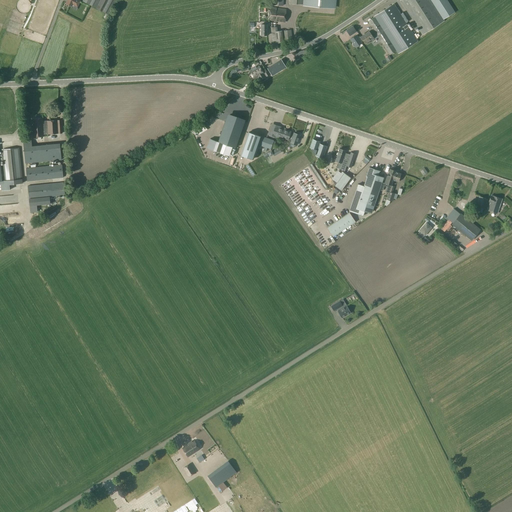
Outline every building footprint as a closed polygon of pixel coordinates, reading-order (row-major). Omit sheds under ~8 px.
[(109,15),(117,0),(82,0),(82,1),(109,15)] [(401,0),(400,1),(422,35),(444,21),(443,19),(453,11),(445,0),(401,0)] [(374,16),(375,17),(396,51),(398,53),(418,41),(416,38),(415,38),(400,13),(394,4),(374,16)] [(278,9),(277,8),(270,7),(269,20),(285,22),(286,9),(278,9)] [(368,22),(373,30),(377,36),(389,55),(396,51),(375,17),(368,22)] [(346,30),(350,35),(356,31),(353,26),(346,30)] [(273,43),(283,42),(282,31),(277,31),(277,27),(271,27),(273,43)] [(292,43),(291,30),(283,31),(284,44),(292,43)] [(373,39),(377,36),(373,30),(369,32),(369,31),(361,37),(365,43),(373,38),(373,39)] [(361,43),(356,35),(350,39),(353,43),(353,44),(352,44),(354,46),(355,46),(356,47),(361,43)] [(286,67),(281,59),(267,68),(272,76),(286,67)] [(249,72),(254,80),(258,77),(260,81),(270,75),(268,71),(264,74),(259,66),(249,72)] [(245,121),(233,117),(230,124),(225,122),(218,142),(210,139),(207,148),(216,151),(220,152),(220,153),(229,156),(232,147),(235,148),(245,121)] [(43,118),(31,119),(32,137),(44,136),(43,132),(47,132),(47,134),(62,133),(61,120),(46,121),(47,121),(43,121),(43,118)] [(275,126),(272,135),(288,140),(291,141),(290,143),(296,146),(300,135),(294,133),(293,135),(290,134),(291,132),(275,126)] [(249,132),(241,155),(253,159),(258,145),(261,146),(264,147),(268,148),(270,149),(271,147),(273,141),(273,140),(266,138),(249,132)] [(31,137),(23,137),(25,163),(61,160),(60,143),(32,146),(31,137)] [(320,142),(312,139),(310,147),(310,148),(319,160),(323,158),(327,146),(319,144),(320,142)] [(281,151),(278,146),(268,152),(270,156),(273,154),(274,155),(281,151)] [(0,183),(4,183),(5,190),(10,190),(9,184),(23,183),(22,179),(21,179),(18,148),(2,149),(3,153),(0,153),(0,183)] [(339,149),(337,156),(348,160),(346,166),(351,168),(356,154),(351,152),(350,155),(345,153),(346,151),(339,149)] [(335,158),(334,160),(335,160),(335,161),(338,162),(336,168),(339,169),(345,171),(346,166),(348,160),(337,156),(336,158),(335,158)] [(364,159),(362,161),(366,164),(370,159),(366,156),(364,159)] [(323,167),(318,160),(315,163),(319,169),(323,167)] [(26,168),(27,181),(63,178),(62,165),(26,168)] [(358,184),(349,211),(363,216),(365,211),(370,213),(371,208),(373,208),(374,206),(384,177),(378,175),(379,171),(369,167),(366,177),(367,177),(364,186),(358,184)] [(391,186),(393,180),(394,176),(395,176),(396,172),(396,171),(394,170),(393,169),(392,169),(391,170),(390,169),(387,176),(384,183),(385,183),(384,186),(387,187),(385,192),(389,193),(391,186)] [(344,173),(342,171),(341,173),(338,171),(332,179),(333,180),(332,181),(335,185),(344,173)] [(394,176),(393,180),(398,181),(399,180),(401,181),(402,177),(400,177),(401,174),(396,172),(395,176),(394,176)] [(335,185),(335,186),(341,191),(350,178),(344,173),(335,185)] [(29,199),(65,195),(64,182),(27,186),(29,199)] [(396,199),(398,195),(392,193),(394,187),(391,186),(389,193),(385,205),(386,206),(389,204),(390,201),(392,201),(393,198),(396,199)] [(484,209),(485,209),(488,203),(486,202),(488,195),(479,192),(477,197),(478,197),(476,201),(474,206),(484,209)] [(16,196),(0,196),(0,204),(17,204),(16,196)] [(492,196),(491,196),(488,202),(490,203),(488,210),(497,213),(502,199),(492,196)] [(327,228),(333,237),(355,222),(350,213),(327,228)] [(480,229),(461,214),(452,224),(471,240),(480,229)] [(425,235),(432,227),(426,223),(419,231),(425,235)] [(346,306),(343,308),(339,302),(330,306),(333,312),(337,310),(342,318),(350,313),(346,306)] [(182,448),(188,457),(199,449),(194,441),(192,442),(188,444),(188,445),(182,448)] [(208,476),(216,487),(236,472),(228,461),(208,476)] [(166,462),(122,484),(128,496),(134,493),(135,494),(173,475),(166,462)] [(196,473),(190,463),(182,468),(188,478),(196,473)] [(195,475),(180,483),(184,491),(199,483),(195,475)] [(177,480),(161,487),(169,502),(184,495),(177,480)] [(163,511),(208,511),(216,507),(210,496),(204,487),(163,511)]
